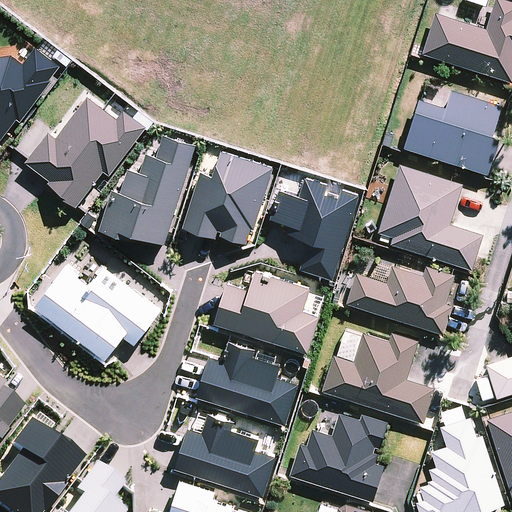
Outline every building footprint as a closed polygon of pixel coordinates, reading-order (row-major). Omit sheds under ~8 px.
[(436,13),(423,54),(511,82),(511,2),(505,0),(495,0),(486,29),(436,13)] [(0,140),(18,117),(22,120),(54,79),(52,77),(62,64),(37,45),(24,61),(12,53),(0,54),(0,140)] [(420,98),(404,148),(488,174),(500,137),(493,135),(502,106),(452,90),(446,107),(420,98)] [(57,136),(49,131),(27,158),(52,178),(50,181),(57,186),(56,188),(77,204),(104,169),(110,174),(148,125),(126,109),(119,116),(89,94),(57,136)] [(113,187),(100,227),(137,239),(138,233),(167,242),(197,142),(165,132),(157,154),(148,151),(142,170),(129,166),(122,189),(113,187)] [(215,173),(202,170),(184,224),(217,236),(220,228),(223,229),(221,233),(248,241),(252,226),(255,227),(274,164),(223,148),(215,173)] [(391,244),(472,270),(484,234),(450,223),(463,183),(400,163),(379,232),(394,236),(391,244)] [(288,230),(311,238),(301,266),(334,276),(361,193),(343,187),(340,195),(335,193),(338,185),(306,176),(301,194),(280,187),(271,215),(291,222),(288,230)] [(68,260),(36,304),(107,356),(124,333),(136,342),(162,307),(105,266),(92,284),(79,275),(82,271),(68,260)] [(347,303),(444,334),(454,305),(446,303),(455,274),(427,265),(423,276),(393,266),(388,282),(356,273),(347,303)] [(228,282),(215,320),(310,351),(322,313),(305,307),(311,287),(257,269),(251,289),(228,282)] [(511,324),(511,325),(511,329),(511,350),(488,358),(499,390),(511,385),(511,324)] [(323,390),(424,422),(436,387),(407,377),(419,340),(393,332),(390,341),(363,332),(354,361),(334,354),(323,390)] [(210,353),(197,393),(287,422),(300,381),(279,375),(282,363),(254,354),(257,348),(229,338),(223,357),(210,353)] [(0,440),(6,433),(5,432),(23,408),(0,390),(0,389),(3,386),(0,383),(0,440)] [(511,406),(490,414),(511,483),(511,406)] [(504,497),(478,410),(443,421),(449,440),(433,444),(438,459),(434,471),(418,493),(423,511),(454,511),(504,497)] [(189,424),(176,464),(267,493),(280,453),(258,446),(262,435),(233,426),(235,419),(209,411),(208,414),(199,411),(194,426),(189,424)] [(290,474),(373,500),(385,465),(376,462),(379,453),(374,451),(376,446),(380,448),(388,422),(362,413),(360,419),(340,413),(333,435),(313,428),(307,445),(300,443),(290,474)] [(10,444),(20,452),(0,478),(0,507),(6,511),(45,511),(66,486),(64,485),(84,459),(38,423),(36,425),(30,421),(10,444)] [(81,496),(68,511),(123,511),(110,502),(123,485),(95,463),(74,491),(81,496)] [(255,511),(215,498),(218,489),(182,477),(170,511),(255,511)] [(376,511),(346,502),(338,507),(336,511),(376,511)]
